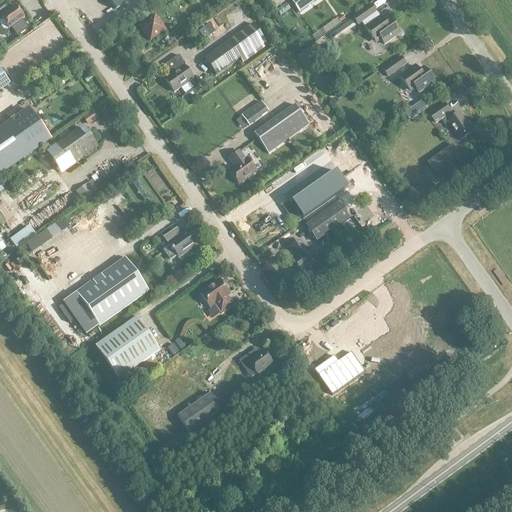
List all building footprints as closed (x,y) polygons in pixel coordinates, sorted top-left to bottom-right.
[(128,0),(108,0),(115,10),(128,0)] [(273,0),(269,3),(273,9),(286,0),(273,0)] [(290,0),(299,13),(318,0),(290,0)] [(275,12),(279,17),(290,9),(286,4),(275,12)] [(376,12),(371,5),(353,18),(358,25),(361,22),(376,12)] [(0,20),(2,19),(9,29),(11,28),(17,37),(29,28),(23,20),(24,19),(15,6),(9,11),(5,6),(0,9),(0,20)] [(376,12),(361,22),(365,28),(380,18),(376,12)] [(313,37),(316,41),(345,20),(342,15),(313,37)] [(165,31),(154,16),(140,27),(150,41),(165,31)] [(218,17),(215,19),(220,27),(223,25),(218,17)] [(380,18),(365,28),(372,38),(381,40),(384,45),(396,36),(397,32),(392,24),(383,23),(380,18)] [(352,19),(329,34),(335,42),(357,27),(352,19)] [(209,24),(198,32),(204,40),(215,32),(209,24)] [(253,25),(204,60),(215,76),(240,59),(243,63),(268,46),(253,25)] [(172,74),(165,80),(174,93),(181,88),(185,94),(193,88),(189,82),(193,79),(184,66),(186,66),(179,56),(166,65),(172,74)] [(387,77),(406,65),(401,58),(383,71),(387,77)] [(418,72),(414,67),(400,77),(407,87),(415,89),(419,94),(431,85),(432,81),(426,73),(418,72)] [(404,114),(408,120),(426,108),(422,101),(404,114)] [(266,114),(259,104),(241,117),(248,126),(266,114)] [(447,104),(432,114),(438,122),(441,120),(445,126),(449,123),(461,140),(473,132),(460,114),(454,118),(451,113),(452,112),(447,104)] [(309,125),(295,106),(254,135),(268,154),(309,125)] [(11,122),(0,129),(0,175),(49,141),(28,110),(23,114),(17,107),(6,115),(11,122)] [(94,113),(84,120),(88,125),(97,118),(94,113)] [(82,129),(58,146),(71,166),(96,149),(82,129)] [(453,146),(428,164),(437,177),(463,159),(453,146)] [(245,161),(239,152),(229,159),(233,165),(234,164),(236,167),(229,171),(239,184),(256,172),(247,159),(245,161)] [(306,186),(316,179),(307,164),(296,171),(306,186)] [(336,171),(321,182),(333,199),(348,188),(336,171)] [(321,182),(306,192),(318,209),(333,199),(321,182)] [(91,196),(95,193),(90,187),(86,190),(91,196)] [(306,193),(291,203),(303,220),(318,210),(306,193)] [(351,218),(339,202),(305,226),(316,242),(351,218)] [(0,226),(3,230),(10,225),(0,212),(0,226)] [(265,216),(246,230),(255,243),(275,229),(265,216)] [(50,260),(42,251),(68,230),(60,220),(23,251),(29,259),(31,257),(40,268),(50,260)] [(14,254),(33,241),(27,231),(7,244),(14,254)] [(178,258),(198,245),(188,231),(178,238),(173,231),(164,238),(170,247),(163,251),(170,261),(177,256),(178,258)] [(300,241),(289,249),(296,258),(292,260),(301,273),(317,262),(308,249),(306,250),(300,241)] [(63,303),(86,336),(148,292),(125,259),(63,303)] [(43,274),(37,277),(41,284),(47,282),(43,274)] [(221,314),(232,306),(226,296),(228,294),(229,295),(219,281),(200,294),(210,308),(214,305),(221,314)] [(136,318),(95,347),(118,380),(159,351),(136,318)] [(249,354),(239,362),(245,370),(250,366),(256,375),(272,364),(264,352),(253,360),(249,354)] [(334,356),(314,370),(332,396),(365,373),(350,353),(338,362),(334,356)] [(222,411),(210,394),(178,417),(189,434),(222,411)]
